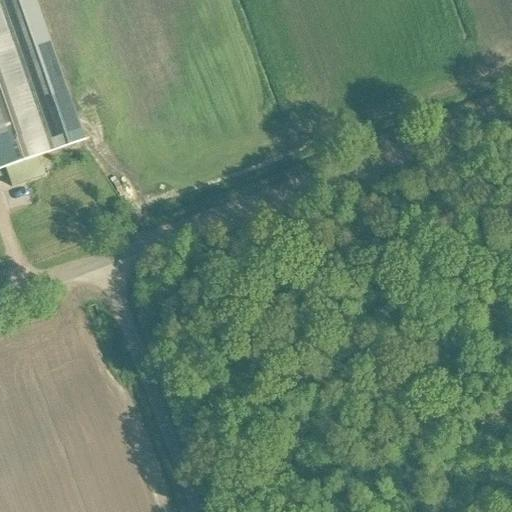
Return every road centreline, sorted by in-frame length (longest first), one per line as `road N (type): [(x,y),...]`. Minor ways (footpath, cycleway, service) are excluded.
road 1 (unclassified): [(105,262),(511,107)]
road 2 (unclassified): [(198,511),(105,262)]
